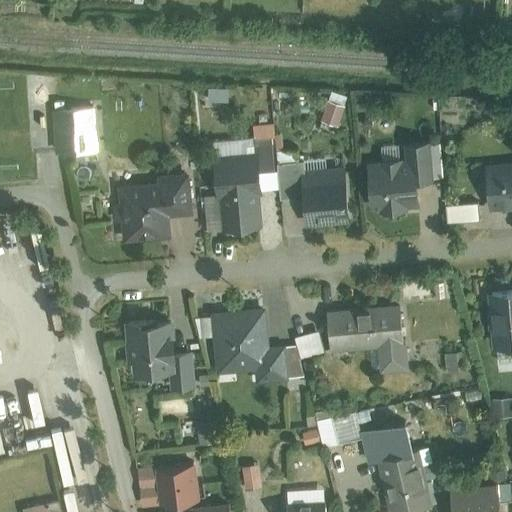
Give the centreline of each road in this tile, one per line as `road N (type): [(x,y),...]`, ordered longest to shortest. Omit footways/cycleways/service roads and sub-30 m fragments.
road 1 (residential): [(511,248),(79,286)]
road 2 (residential): [(79,286),(132,511)]
road 3 (residential): [(79,286),(57,191),(0,195)]
